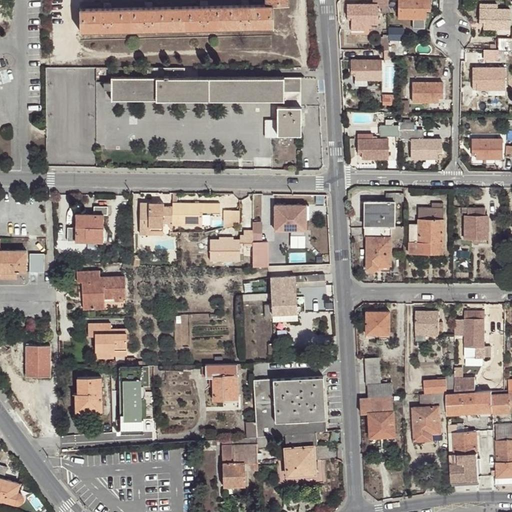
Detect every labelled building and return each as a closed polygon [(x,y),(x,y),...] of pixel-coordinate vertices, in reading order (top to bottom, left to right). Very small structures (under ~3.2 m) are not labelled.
[(139,7),(81,9),(81,31),(134,29),(177,28),(226,27),(274,26),(273,4),(288,4),(288,0),(266,0),(267,4),(239,5),(187,6),(139,7)] [(388,12),(387,0),(372,0),(373,4),(348,4),(348,17),(352,17),(352,20),(352,31),(364,31),(364,24),(378,24),(378,8),(382,8),(382,13),(388,12)] [(427,11),(430,11),(430,0),(398,0),(398,18),(413,18),(413,28),(425,28),(425,18),(426,19),(426,15),(427,11)] [(480,4),(480,21),(484,21),(484,25),(484,28),(509,29),(510,9),(497,9),(497,4),(480,4)] [(391,54),(403,55),(403,40),(404,27),(388,27),(389,30),(389,37),(389,49),(391,54)] [(497,49),(498,49),(511,49),(511,28),(511,29),(511,38),(497,38),(497,49)] [(485,49),(484,49),(483,59),(498,60),(498,49),(497,49),(496,49),(490,49),(485,49)] [(351,60),(351,72),(356,72),(356,75),(356,79),(381,79),(381,60),(351,60)] [(504,67),(472,68),(473,81),(477,81),(477,89),(505,88),(504,67)] [(164,70),(148,70),(148,77),(112,77),(112,99),(156,99),(209,99),(247,99),(284,99),(284,77),(244,77),(198,77),(164,77),(164,70)] [(284,77),(284,99),(284,106),(301,106),(301,77),(284,77)] [(439,94),(443,94),(443,82),(412,82),(412,101),(438,102),(438,98),(439,94)] [(301,106),(284,106),(278,106),(278,130),(286,130),(286,133),(301,134),(301,106)] [(380,136),(399,136),(399,125),(393,125),(393,120),(386,120),(386,125),(380,125),(380,136)] [(399,136),(399,139),(411,140),(411,158),(441,158),(441,138),(423,138),(423,129),(414,129),(414,122),(399,122),(399,125),(399,136)] [(372,139),(358,138),(358,151),(362,151),(362,154),(362,159),(388,158),(388,139),(372,139)] [(472,139),(472,151),(476,151),(476,155),(476,158),(502,158),(502,139),(472,139)] [(394,201),(403,201),(403,193),(386,193),(386,201),(365,201),(365,213),(370,213),(370,226),(366,226),(366,269),(367,269),(368,270),(370,272),(371,272),(373,272),(374,272),(375,271),(376,270),(376,269),(378,269),(378,265),(391,265),(391,226),(394,226),(394,201)] [(173,223),(173,205),(163,206),(164,202),(141,202),(140,234),(149,234),(149,226),(163,227),(163,223),(173,223)] [(220,203),(173,202),(173,205),(173,223),(173,225),(203,225),(203,211),(220,212),(220,203)] [(274,230),(291,230),(305,230),(307,230),(307,204),(274,203),(274,230)] [(430,248),(443,249),(443,203),(432,203),(432,207),(419,207),(419,224),(409,224),(409,253),(430,253),(430,248)] [(75,228),(68,228),(68,240),(94,241),(94,238),(103,239),(103,213),(107,214),(107,206),(94,206),(94,213),(76,213),(75,228)] [(467,215),(465,214),(464,238),(487,238),(488,215),(484,215),(485,207),(467,207),(467,215)] [(223,209),(225,226),(241,224),(240,208),(223,209)] [(262,222),(254,222),(253,229),(254,241),(262,242),(262,222)] [(149,226),(149,234),(163,234),(163,227),(149,226)] [(245,245),(253,245),(254,241),(253,229),(245,230),(244,234),(244,243),(245,245)] [(240,260),(240,243),(240,238),(233,238),(233,237),(219,236),(219,239),(211,239),(211,260),(240,260)] [(0,271),(16,272),(26,272),(27,250),(0,249),(0,242),(0,239),(0,271)] [(253,266),(269,266),(269,242),(262,242),(254,241),(253,245),(253,266)] [(30,254),(30,272),(44,272),(45,254),(30,254)] [(104,298),(115,298),(123,298),(125,298),(125,275),(100,276),(100,270),(77,271),(78,281),(83,281),(83,309),(105,309),(104,298)] [(241,294),(241,300),(266,299),(266,298),(271,298),(271,304),(265,305),(266,317),(273,317),(273,314),(297,313),(299,313),(298,292),(296,292),(296,287),(296,282),(303,281),(303,286),(325,285),(325,274),(293,276),(271,277),(271,280),(259,280),(260,294),(241,294)] [(439,310),(416,310),(416,340),(426,340),(426,334),(439,334),(439,330),(443,330),(444,321),(439,321),(439,310)] [(476,346),(484,346),(485,310),(466,310),(465,358),(476,358),(476,346)] [(367,333),(380,333),(389,333),(389,311),(366,311),(367,333)] [(273,317),(273,322),(298,321),(297,313),(273,314),(273,317)] [(89,336),(95,335),(98,335),(99,341),(95,341),(95,351),(113,351),(114,356),(127,355),(126,328),(111,328),(111,323),(89,323),(89,336)] [(50,346),(26,345),(26,376),(50,376),(50,346)] [(366,357),(368,396),(392,395),(391,382),(388,382),(388,379),(380,379),(379,357),(366,357)] [(238,363),(206,364),(206,366),(206,376),(206,377),(209,377),(213,377),(213,386),(213,400),(224,400),(224,399),(224,395),(238,395),(238,369),(238,363)] [(121,419),(142,418),(141,365),(137,365),(136,365),(128,365),(120,366),(121,419)] [(101,376),(77,377),(78,393),(75,393),(76,411),(102,410),(101,376)] [(254,379),(257,436),(268,436),(286,434),(316,431),(326,430),(323,376),(291,378),(291,381),(282,381),(282,378),(254,379)] [(475,376),(455,377),(455,390),(475,390),(475,376)] [(424,380),(425,393),(447,392),(446,378),(424,380)] [(510,409),(511,408),(511,389),(509,389),(509,393),(492,394),(493,412),(493,415),(510,414),(510,409)] [(465,414),(493,412),(492,394),(492,390),(455,393),(447,393),(448,411),(448,415),(465,414)] [(425,393),(420,393),(420,406),(413,406),(414,420),(415,435),(433,434),(441,433),(440,411),(448,411),(447,393),(447,392),(425,393)] [(368,396),(360,397),(361,413),(369,412),(370,437),(394,436),(394,422),(392,395),(368,396)] [(465,423),(465,419),(465,414),(448,415),(448,424),(465,423)] [(449,432),(465,431),(465,423),(448,424),(449,432)] [(511,423),(496,424),(497,440),(495,439),(497,478),(511,476),(511,423)] [(316,431),(286,434),(287,447),(285,447),(287,475),(316,473),(314,445),(317,445),(316,431)] [(450,453),(452,481),(478,479),(478,462),(476,431),(465,431),(449,432),(450,453)] [(222,439),(224,486),(246,486),(246,470),(258,470),(258,465),(258,447),(257,436),(222,439)] [(268,436),(257,436),(258,447),(268,446),(268,436)] [(0,499),(15,504),(19,490),(21,482),(5,478),(8,466),(0,464),(0,499)] [(19,490),(15,504),(18,504),(21,503),(22,501),(23,498),(23,496),(22,493),(21,492),(19,490)]
